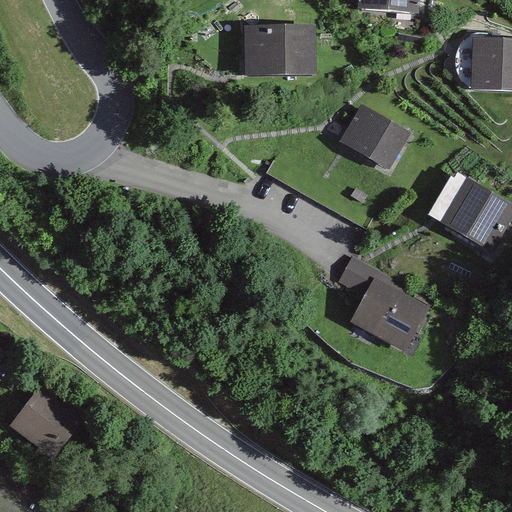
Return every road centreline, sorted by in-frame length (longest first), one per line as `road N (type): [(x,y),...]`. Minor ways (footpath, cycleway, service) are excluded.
road 1 (trunk): [(0,268),(118,373),(327,511)]
road 2 (residential): [(91,148),(335,255)]
road 3 (residential): [(91,148),(113,114),(111,88),(59,0)]
